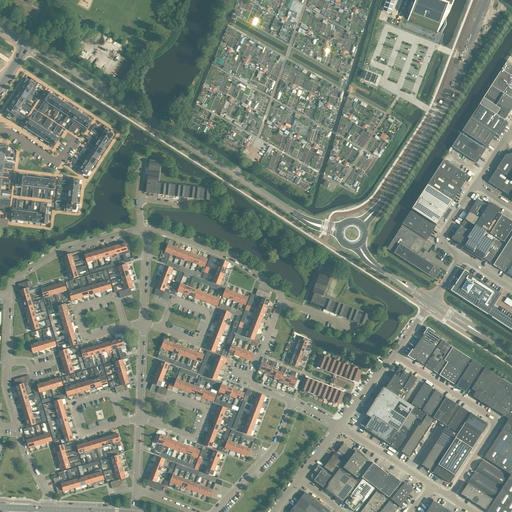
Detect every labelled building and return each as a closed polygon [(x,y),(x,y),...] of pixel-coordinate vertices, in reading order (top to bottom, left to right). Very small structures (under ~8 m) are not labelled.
[(384,0),(381,9),(389,12),(393,0),(384,0)] [(413,0),(407,16),(406,19),(436,31),(437,30),(436,30),(441,17),(445,8),(449,9),(452,0),(413,0)] [(490,84),(478,102),(489,109),(503,119),(505,116),(511,105),(511,62),(506,59),(490,84)] [(363,69),(360,76),(374,82),(377,74),(363,69)] [(26,77),(23,81),(24,82),(23,83),(32,89),(40,94),(42,92),(34,87),(37,82),(30,77),(29,79),(26,77)] [(21,86),(20,88),(29,94),(31,95),(33,93),(31,91),(32,89),(23,83),(22,83),(20,86),(21,86)] [(18,89),(16,92),(26,99),(29,94),(20,88),(19,89),(18,89)] [(46,90),(41,97),(40,99),(42,100),(43,101),(37,109),(40,110),(46,101),(51,94),(49,92),(49,91),(47,90),(46,91),(46,90)] [(15,96),(14,97),(21,102),(31,108),(32,106),(24,102),(26,99),(16,92),(14,95),(15,96)] [(46,101),(40,110),(42,112),(49,102),(51,104),(56,96),(53,94),(53,95),(51,94),(46,101)] [(56,96),(51,104),(54,106),(52,109),(54,111),(56,107),(61,100),(59,99),(60,98),(56,96)] [(12,98),(10,102),(18,107),(21,106),(28,112),(31,108),(21,102),(14,97),(13,99),(12,98)] [(54,111),(52,114),(54,116),(59,109),(61,111),(66,103),(63,101),(61,100),(56,107),(54,111)] [(8,105),(7,107),(15,112),(21,116),(24,118),(26,115),(18,110),(20,108),(18,107),(10,102),(8,105)] [(470,115),(469,116),(495,132),(503,119),(489,109),(478,102),(470,115)] [(61,111),(66,115),(66,114),(71,107),(69,105),(70,105),(66,103),(61,111)] [(5,108),(4,111),(4,112),(6,113),(5,116),(10,120),(13,116),(15,115),(20,119),(21,116),(15,112),(7,107),(6,109),(5,108)] [(66,115),(62,121),(64,122),(67,118),(70,119),(71,117),(77,109),(73,107),(73,108),(71,107),(66,114),(66,115)] [(72,121),(68,128),(70,130),(76,120),(81,113),(79,112),(80,111),(77,109),(71,117),(70,119),(72,121)] [(28,118),(22,126),(26,128),(27,127),(28,128),(33,121),(39,112),(37,110),(32,117),(29,116),(28,118)] [(33,121),(28,128),(30,130),(29,130),(33,132),(38,124),(39,122),(37,121),(42,113),(39,112),(33,121)] [(76,120),(70,130),(73,132),(77,124),(80,126),(81,124),(86,117),(84,115),(85,114),(82,113),(81,114),(81,113),(76,120)] [(38,124),(33,132),(36,134),(38,135),(43,128),(49,118),(47,116),(42,124),(39,122),(38,124)] [(469,116),(461,129),(486,146),(495,132),(469,116)] [(81,124),(80,126),(83,127),(80,131),(83,132),(87,127),(92,119),(88,117),(87,117),(86,117),(81,124)] [(43,128),(38,135),(40,136),(40,137),(43,139),(48,131),(49,129),(47,127),(52,120),(49,118),(43,128)] [(48,131),(43,139),(46,141),(46,140),(48,141),(53,134),(59,125),(57,123),(52,131),(49,129),(48,131)] [(93,124),(91,127),(101,133),(108,138),(109,136),(110,136),(112,134),(111,133),(109,131),(111,129),(106,125),(104,124),(100,129),(93,124)] [(53,134),(48,141),(50,142),(49,143),(53,146),(58,138),(59,136),(57,134),(62,126),(59,125),(53,134)] [(91,127),(90,129),(97,134),(96,137),(98,138),(106,143),(108,140),(107,140),(108,138),(101,133),(91,127)] [(381,131),(378,136),(384,139),(387,135),(381,131)] [(459,132),(451,145),(456,148),(464,135),(459,132)] [(86,134),(85,137),(88,139),(94,143),(101,148),(103,146),(104,146),(106,143),(98,138),(96,137),(94,139),(86,134)] [(464,135),(456,148),(461,152),(465,145),(469,138),(464,135)] [(469,138),(465,145),(470,148),(475,151),(480,155),(484,148),(469,138)] [(88,139),(86,141),(92,145),(90,148),(91,148),(99,153),(101,150),(100,150),(101,148),(94,143),(88,139)] [(0,151),(4,152),(8,153),(9,153),(9,150),(6,150),(7,144),(5,143),(0,142),(0,151)] [(465,145),(461,152),(466,155),(470,148),(465,145)] [(82,146),(80,148),(83,150),(95,158),(96,156),(97,156),(99,153),(91,148),(90,148),(89,150),(82,146)] [(470,148),(466,155),(471,158),(475,151),(470,148)] [(83,150),(81,152),(86,156),(85,158),(92,163),(95,160),(94,160),(95,158),(83,150)] [(475,151),(471,158),(476,161),(476,160),(480,155),(475,151)] [(505,153),(487,180),(493,184),(498,187),(503,190),(511,196),(511,151),(509,152),(508,152),(505,153)] [(76,156),(75,159),(88,168),(90,166),(92,163),(85,158),(83,160),(82,160),(76,156)] [(0,157),(0,163),(2,164),(11,165),(14,165),(14,162),(3,161),(3,158),(0,157)] [(72,157),(70,160),(80,166),(76,171),(81,174),(83,171),(86,174),(88,170),(87,169),(88,168),(75,159),(72,157)] [(442,158),(434,171),(439,174),(448,161),(442,158)] [(143,180),(142,190),(145,191),(156,192),(159,193),(163,193),(166,194),(170,194),(173,194),(176,195),(180,195),(183,196),(187,196),(190,196),(194,197),(197,197),(201,197),(204,198),(208,198),(209,188),(205,187),(202,187),(198,186),(195,186),(191,186),(188,185),(185,185),(181,185),(178,184),(174,184),(171,183),(167,183),(164,183),(160,182),(157,182),(157,179),(158,176),(158,173),(158,170),(159,166),(159,163),(159,160),(149,159),(148,162),(148,165),(148,167),(148,168),(147,171),(147,173),(147,174),(147,177),(147,178),(146,181),(143,180)] [(448,161),(439,174),(444,178),(448,171),(452,164),(448,161)] [(452,164),(448,171),(453,174),(457,168),(452,164)] [(457,168),(453,174),(463,181),(467,175),(468,174),(462,171),(457,168)] [(434,171),(426,183),(451,199),(456,192),(459,187),(444,178),(439,174),(434,171)] [(448,171),(444,178),(459,187),(463,181),(453,174),(448,171)] [(15,177),(14,185),(20,186),(19,195),(22,195),(23,189),(25,176),(23,175),(23,174),(19,174),(19,175),(18,178),(15,177)] [(23,189),(22,195),(25,196),(25,192),(26,184),(29,185),(31,175),(27,175),(27,176),(25,176),(23,189)] [(36,177),(34,197),(37,197),(38,188),(41,188),(43,177),(39,176),(39,177),(36,177)] [(48,178),(46,198),(49,198),(50,190),(53,190),(55,178),(50,178),(50,179),(48,178)] [(426,183),(411,207),(436,223),(451,199),(426,183)] [(60,188),(58,188),(58,191),(65,192),(65,195),(67,195),(76,196),(77,193),(76,192),(76,190),(68,189),(60,188)] [(472,204),(468,210),(478,216),(486,204),(476,197),(472,204)] [(11,209),(10,218),(15,219),(15,218),(16,218),(17,210),(18,206),(19,198),(16,198),(15,207),(12,207),(11,209)] [(58,200),(58,203),(63,204),(63,210),(65,210),(71,211),(71,208),(74,208),(74,207),(75,208),(75,204),(74,204),(75,202),(66,201),(64,201),(59,200),(58,200)] [(478,216),(474,223),(485,230),(497,211),(487,204),(486,204),(478,216)] [(41,213),(40,221),(42,221),(42,222),(46,223),(46,222),(47,219),(50,219),(50,214),(44,213),(45,206),(42,206),(41,213)] [(409,209),(401,222),(402,223),(417,233),(426,238),(427,238),(434,226),(409,209)] [(468,210),(464,217),(474,223),(478,216),(468,210)] [(501,213),(489,231),(503,240),(511,225),(511,220),(501,213)] [(463,218),(459,224),(469,230),(473,224),(474,223),(464,217),(463,218)] [(402,223),(386,247),(433,278),(439,268),(416,253),(417,252),(426,238),(417,233),(402,223)] [(472,250),(484,231),(485,230),(474,223),(473,224),(469,230),(461,243),(472,250)] [(459,224),(451,237),(461,243),(469,230),(459,224)] [(484,231),(472,250),(474,252),(482,257),(494,238),(487,233),(484,231)] [(511,232),(492,263),(503,270),(511,255),(511,232)] [(494,238),(482,257),(489,261),(501,242),(494,238)] [(121,242),(118,243),(120,251),(121,253),(123,259),(126,258),(124,253),(129,251),(127,242),(126,242),(125,242),(124,241),(123,241),(121,241),(121,242)] [(118,243),(112,245),(115,253),(120,251),(118,243)] [(161,257),(160,261),(166,263),(167,260),(170,253),(173,245),(167,243),(164,250),(163,253),(165,253),(165,254),(164,258),(161,257)] [(112,245),(107,246),(109,254),(115,253),(112,245)] [(173,245),(170,253),(175,255),(178,247),(173,245)] [(107,246),(101,248),(103,256),(106,255),(106,256),(109,255),(109,254),(107,246)] [(178,247),(175,255),(181,257),(184,249),(178,247)] [(101,248),(95,250),(97,258),(103,256),(101,248)] [(184,249),(181,257),(187,259),(189,251),(184,249)] [(86,252),(83,253),(86,261),(92,259),(89,251),(88,250),(86,251),(86,252)] [(95,250),(89,251),(92,259),(93,263),(95,262),(94,258),(97,258),(95,250)] [(189,251),(187,259),(192,261),(195,254),(189,251)] [(71,252),(62,254),(64,260),(73,258),(82,255),(82,252),(73,255),(72,255),(71,252)] [(195,254),(192,261),(198,263),(201,256),(195,254)] [(201,256),(198,263),(204,265),(206,258),(201,256)] [(217,257),(216,259),(219,260),(218,264),(225,267),(227,261),(228,261),(220,258),(217,257)] [(73,258),(64,260),(66,266),(74,263),(74,264),(75,263),(84,261),(83,258),(74,261),(73,258)] [(74,263),(66,266),(67,271),(86,266),(85,264),(75,267),(74,264),(74,263)] [(125,263),(116,265),(117,268),(118,268),(119,271),(127,269),(125,263)] [(310,300),(309,303),(319,307),(320,304),(321,303),(324,304),(322,307),(327,309),(331,310),(332,311),(336,312),(340,314),(341,314),(345,316),(350,318),(354,319),(359,321),(363,323),(367,313),(363,311),(362,311),(358,310),(353,308),(349,306),(344,304),(340,303),(335,301),(331,299),(330,299),(326,297),(326,298),(319,296),(320,294),(321,294),(324,287),(327,281),(329,274),(332,267),(322,263),(319,270),(317,277),(314,284),(311,290),(313,291),(310,300)] [(164,264),(162,270),(170,273),(172,267),(164,264)] [(218,264),(216,269),(223,272),(225,267),(218,264)] [(86,266),(67,271),(69,277),(78,275),(78,274),(79,274),(78,271),(86,269),(86,266)] [(452,287),(450,289),(463,297),(474,304),(474,305),(498,320),(511,329),(511,318),(495,308),(496,307),(492,304),(500,292),(470,272),(463,268),(454,283),(454,284),(453,285),(452,286),(452,287)] [(105,269),(103,269),(106,280),(103,281),(105,289),(111,287),(108,278),(105,269)] [(119,271),(118,271),(119,274),(120,274),(120,277),(129,274),(127,269),(119,271)] [(213,269),(211,273),(214,275),(221,278),(223,272),(216,269),(216,270),(213,269)] [(162,270),(160,276),(167,278),(170,273),(162,270)] [(88,273),(85,274),(87,279),(88,284),(88,285),(85,286),(88,294),(93,292),(91,284),(91,283),(89,278),(88,273)] [(120,277),(110,280),(111,282),(120,280),(121,279),(122,282),(122,283),(130,280),(129,274),(120,277)] [(82,275),(79,276),(81,281),(82,285),(83,286),(80,287),(82,295),(88,294),(85,286),(85,285),(84,280),(82,275)] [(185,284),(182,292),(188,294),(191,286),(190,286),(193,279),(194,279),(195,276),(192,275),(191,278),(189,283),(186,282),(185,284)] [(214,275),(212,281),(219,283),(221,278),(214,275)] [(160,276),(158,281),(165,284),(167,278),(160,276)] [(100,281),(97,282),(99,290),(105,289),(103,281),(102,280),(102,278),(99,278),(100,280),(100,281)] [(71,290),(68,291),(70,299),(71,299),(72,299),(74,299),(74,298),(76,297),(74,289),(71,279),(68,279),(71,290)] [(122,282),(118,283),(119,286),(123,285),(124,289),(126,288),(129,287),(129,288),(132,287),(132,286),(130,280),(122,283),(122,282)] [(63,281),(57,282),(60,291),(63,301),(65,300),(63,291),(62,290),(66,289),(63,281)] [(94,283),(91,284),(93,292),(99,290),(97,282),(97,281),(94,282),(94,283)] [(156,287),(155,287),(158,288),(161,289),(164,290),(167,291),(170,292),(171,290),(168,288),(164,287),(165,284),(158,281),(156,287)] [(57,282),(52,284),(54,292),(54,293),(57,303),(60,302),(57,292),(56,291),(60,291),(57,282)] [(179,282),(177,289),(182,292),(185,284),(179,282)] [(52,284),(46,286),(51,305),(54,304),(51,294),(51,293),(54,292),(52,284)] [(22,288),(19,288),(21,295),(28,292),(31,292),(39,289),(38,287),(35,288),(28,290),(28,289),(28,286),(25,287),(22,288)] [(46,286),(40,287),(43,298),(45,297),(46,297),(48,303),(47,304),(46,304),(47,306),(49,305),(51,305),(46,286)] [(77,288),(74,289),(76,297),(82,295),(80,287),(79,286),(77,287),(77,288)] [(191,286),(188,294),(194,296),(196,289),(191,286)] [(224,287),(221,295),(227,297),(230,290),(224,287)] [(196,289),(194,296),(199,298),(202,291),(196,289)] [(230,290),(227,297),(233,299),(236,292),(230,290)] [(202,291),(199,298),(205,300),(208,293),(202,291)] [(20,295),(21,298),(22,298),(22,300),(30,298),(32,297),(33,297),(32,294),(31,295),(31,292),(28,292),(21,295),(20,295)] [(236,292),(233,299),(238,301),(241,294),(236,292)] [(208,293),(205,300),(210,302),(213,295),(208,293)] [(241,294),(238,301),(244,304),(247,296),(241,294)] [(213,295),(210,302),(216,305),(219,297),(213,295)] [(261,296),(259,302),(266,304),(268,299),(261,296)] [(30,298),(22,300),(24,306),(32,303),(39,301),(42,300),(42,298),(34,300),(33,300),(32,297),(30,298)] [(256,301),(255,303),(258,304),(256,307),(264,310),(266,304),(259,302),(256,301)] [(64,302),(57,304),(58,310),(66,308),(64,302)] [(32,303),(24,306),(26,311),(34,309),(36,308),(36,306),(33,306),(33,303),(32,304),(32,303)] [(34,309),(26,311),(27,318),(35,316),(42,313),(46,312),(45,310),(44,306),(42,307),(41,307),(42,311),(34,313),(34,312),(35,312),(34,309)] [(256,307),(254,313),(262,316),(264,310),(256,307)] [(222,308),(219,314),(227,317),(229,311),(222,308)] [(254,313),(252,318),(260,321),(262,316),(254,313)] [(219,314),(217,320),(225,323),(227,317),(219,314)] [(252,318),(250,324),(258,327),(260,321),(252,318)] [(217,320),(215,325),(223,328),(225,323),(217,320)] [(28,323),(28,324),(29,326),(30,326),(31,329),(41,326),(42,326),(41,323),(38,324),(37,321),(29,323),(28,323)] [(248,323),(247,325),(249,326),(248,330),(255,332),(258,327),(250,324),(248,323)] [(215,325),(213,331),(220,334),(223,328),(215,325)] [(427,327),(419,339),(432,348),(440,336),(427,327)] [(248,330),(246,335),(253,338),(255,332),(248,330)] [(57,335),(54,336),(55,339),(64,336),(65,339),(74,337),(73,331),(65,333),(64,333),(64,334),(57,336),(57,335)] [(213,331),(211,336),(218,339),(220,334),(213,331)] [(298,337),(296,342),(310,348),(310,345),(305,343),(307,340),(306,340),(307,338),(299,335),(298,337)] [(47,336),(46,336),(47,337),(49,345),(55,344),(52,336),(50,336),(49,336),(47,336)] [(116,338),(114,338),(116,347),(117,347),(119,354),(119,353),(120,357),(126,355),(125,352),(121,352),(119,346),(122,345),(122,344),(122,342),(121,342),(120,337),(119,337),(119,336),(118,336),(116,337),(116,338)] [(211,336),(209,342),(216,345),(218,339),(211,336)] [(65,339),(56,342),(57,345),(65,343),(66,345),(68,345),(76,343),(77,342),(76,339),(75,339),(74,337),(65,339)] [(114,338),(108,340),(111,349),(113,348),(114,348),(114,347),(116,347),(114,338)] [(163,338),(160,346),(166,348),(169,340),(163,338)] [(429,355),(424,364),(433,369),(438,361),(449,344),(440,338),(429,355)] [(419,339),(408,353),(423,363),(432,348),(419,339)] [(108,340),(102,342),(104,350),(105,350),(105,351),(107,350),(111,349),(108,340)] [(169,340),(166,348),(172,350),(175,343),(169,340)] [(30,342),(29,342),(32,350),(37,348),(35,341),(33,341),(32,341),(29,341),(30,342)] [(98,343),(96,343),(99,352),(102,362),(105,361),(102,351),(104,350),(102,342),(101,341),(99,342),(98,342),(98,343)] [(209,342),(206,348),(214,351),(218,352),(219,350),(215,348),(216,345),(209,342)] [(296,342),(294,347),(295,348),(303,351),(304,348),(308,350),(309,350),(310,348),(296,342)] [(93,344),(91,345),(93,353),(93,354),(96,353),(96,352),(99,352),(96,343),(96,344),(96,343),(95,343),(93,343),(93,344)] [(172,350),(170,354),(172,354),(173,354),(174,352),(176,353),(177,352),(180,345),(175,343),(172,350)] [(231,343),(228,351),(233,353),(236,345),(231,343)] [(438,361),(433,369),(438,373),(452,382),(453,381),(460,369),(468,357),(469,356),(452,345),(449,344),(438,361)] [(91,345),(85,347),(87,356),(88,356),(89,361),(91,365),(94,365),(92,360),(91,354),(93,353),(91,345)] [(180,345),(177,352),(183,355),(186,347),(180,345)] [(236,345),(233,353),(239,355),(242,348),(236,345)] [(85,357),(87,356),(85,347),(79,348),(82,357),(84,362),(85,367),(88,366),(86,362),(85,357)] [(186,347),(183,355),(188,357),(191,349),(186,347)] [(66,348),(58,350),(60,356),(68,354),(66,348)] [(242,348),(239,355),(245,357),(247,350),(242,348)] [(295,348),(293,353),(306,358),(306,355),(302,354),(303,351),(295,348)] [(188,357),(186,362),(189,363),(191,357),(194,359),(197,351),(191,349),(188,357)] [(247,350),(245,357),(250,360),(253,352),(247,350)] [(194,359),(192,363),(195,364),(196,360),(200,361),(203,353),(203,352),(200,351),(200,352),(199,352),(197,351),(194,359)] [(216,353),(214,359),(222,362),(224,356),(216,353)] [(291,358),(299,361),(300,358),(305,360),(306,358),(293,353),(291,358)] [(317,365),(316,365),(355,380),(359,369),(321,354),(317,365)] [(264,357),(259,369),(264,371),(267,363),(264,362),(266,358),(266,357),(264,356),(264,357)] [(288,357),(286,362),(302,368),(303,365),(298,364),(299,361),(291,358),(288,357)] [(460,369),(453,381),(455,383),(455,384),(465,390),(481,365),(481,364),(471,358),(468,357),(460,369)] [(107,362),(103,363),(103,366),(107,365),(114,363),(115,366),(123,364),(121,358),(114,360),(107,362)] [(214,359),(212,365),(220,368),(222,362),(214,359)] [(264,371),(264,372),(269,374),(274,360),(272,359),(272,360),(270,364),(267,363),(264,371)] [(159,360),(158,363),(159,363),(158,365),(166,368),(167,369),(169,364),(174,366),(175,365),(168,363),(161,360),(160,360),(159,360)] [(274,360),(269,374),(274,376),(274,375),(276,369),(277,367),(274,366),(275,363),(276,361),(274,360)] [(71,365),(63,367),(65,373),(73,371),(72,368),(73,368),(72,365),(71,366),(71,365)] [(96,365),(93,366),(96,376),(96,377),(93,378),(95,386),(96,387),(99,386),(99,385),(101,384),(99,376),(98,375),(96,365)] [(158,365),(156,371),(164,374),(166,368),(158,365)] [(212,365),(210,370),(218,373),(220,368),(212,365)] [(274,376),(273,377),(278,379),(283,366),(281,365),(279,370),(276,369),(274,375),(274,376)] [(384,386),(396,394),(401,385),(409,373),(402,370),(403,368),(401,367),(399,365),(396,370),(395,369),(393,372),(394,372),(393,372),(390,377),(388,380),(388,381),(384,386)] [(278,379),(278,380),(283,382),(286,373),(284,372),(285,367),(283,366),(278,379)] [(484,366),(470,387),(475,391),(473,395),(505,415),(511,403),(511,383),(484,366)] [(283,382),(282,383),(287,385),(288,383),(293,370),(291,369),(290,372),(289,374),(286,373),(283,382)] [(117,372),(114,373),(115,375),(118,374),(119,378),(126,375),(125,370),(117,372)] [(210,370),(208,376),(215,379),(218,373),(210,370)] [(288,383),(287,385),(293,387),(295,388),(299,379),(296,378),(297,377),(296,377),(293,376),(295,371),(293,370),(288,383)] [(102,375),(99,376),(101,384),(107,382),(104,373),(103,371),(101,372),(101,374),(102,375)] [(156,371),(154,377),(161,379),(164,374),(156,371)] [(89,376),(86,377),(87,378),(87,379),(89,387),(95,386),(93,378),(93,377),(92,373),(89,374),(89,376)] [(411,373),(403,386),(408,389),(416,377),(411,373)] [(193,384),(190,392),(196,394),(198,386),(199,383),(201,379),(202,376),(199,374),(196,382),(194,381),(193,384)] [(119,378),(116,378),(117,381),(119,380),(120,384),(122,383),(125,382),(126,383),(128,382),(128,381),(126,375),(119,378)] [(59,376),(53,378),(56,386),(61,384),(59,376)] [(304,376),(300,387),(338,402),(342,391),(343,391),(304,376)] [(154,377),(152,382),(155,384),(157,384),(158,385),(159,385),(161,379),(154,377)] [(333,377),(330,378),(331,381),(332,382),(333,382),(342,386),(344,385),(345,383),(344,381),(335,377),(334,377),(333,377)] [(85,380),(81,381),(84,389),(89,387),(87,379),(87,378),(84,379),(85,380)] [(176,378),(173,385),(179,387),(182,380),(176,378)] [(79,382),(76,383),(78,391),(84,389),(81,381),(81,380),(78,381),(79,382)] [(182,380),(179,387),(184,389),(187,382),(182,380)] [(17,383),(15,384),(16,390),(27,387),(25,381),(23,382),(20,383),(17,383)] [(419,388),(415,395),(423,400),(427,393),(431,387),(432,386),(423,381),(419,388)] [(67,385),(64,386),(67,396),(68,395),(70,395),(71,394),(71,393),(72,393),(70,384),(69,382),(66,382),(67,384),(67,385)] [(73,384),(70,384),(72,393),(78,391),(76,383),(75,382),(73,383),(73,384)] [(187,382),(184,389),(190,392),(193,384),(187,382)] [(221,383),(218,390),(223,392),(226,385),(221,383)] [(223,392),(222,394),(228,396),(229,395),(232,387),(226,385),(223,392)] [(382,385),(374,398),(405,417),(409,411),(412,406),(413,405),(396,394),(384,386),(382,385)] [(198,386),(196,394),(201,396),(204,388),(204,387),(202,386),(201,387),(198,386)] [(16,390),(15,391),(16,393),(17,394),(17,393),(18,396),(26,393),(27,393),(28,393),(27,387),(16,390)] [(232,387),(229,395),(235,397),(237,389),(232,387)] [(204,388),(201,396),(207,398),(210,390),(209,390),(210,389),(208,388),(207,390),(204,388)] [(434,388),(421,408),(430,414),(442,394),(443,394),(434,388)] [(237,389),(235,397),(240,399),(243,392),(237,389)] [(17,396),(18,399),(19,399),(20,401),(27,399),(33,398),(33,397),(38,396),(37,390),(33,391),(34,394),(28,396),(27,393),(26,393),(18,396),(17,396)] [(210,390),(207,398),(212,400),(213,400),(215,393),(210,390)] [(257,392),(255,397),(263,400),(265,395),(257,392)] [(415,395),(410,401),(419,407),(423,400),(415,395)] [(445,396),(432,415),(443,422),(445,424),(446,424),(454,430),(467,410),(467,409),(459,404),(458,403),(456,402),(445,395),(445,396)] [(255,397),(253,403),(261,406),(263,400),(255,397)] [(53,400),(47,402),(47,404),(53,402),(54,406),(62,404),(60,398),(53,400)] [(374,398),(365,412),(366,413),(370,416),(372,413),(379,418),(385,422),(392,426),(397,430),(401,424),(405,417),(374,398)] [(27,399),(20,401),(21,407),(29,405),(27,399)] [(253,403),(251,409),(259,412),(261,406),(253,403)] [(499,430),(483,456),(510,473),(486,509),(489,511),(511,511),(511,403),(505,415),(508,417),(502,426),(499,430)] [(54,406),(50,407),(51,409),(55,408),(56,411),(56,412),(64,409),(65,408),(64,406),(63,405),(63,406),(62,404),(54,406)] [(218,404),(216,410),(223,413),(224,413),(230,415),(234,417),(236,411),(232,409),(231,412),(225,410),(226,407),(218,404)] [(29,405),(21,407),(23,413),(31,411),(29,405)] [(412,406),(409,411),(416,416),(422,419),(426,413),(420,409),(413,405),(412,406)] [(55,412),(50,413),(51,415),(56,414),(57,414),(58,417),(65,415),(64,409),(56,412),(56,411),(55,412)] [(251,409),(249,414),(256,417),(259,412),(251,409)] [(216,410),(214,415),(221,418),(226,420),(227,418),(222,416),(223,413),(216,410)] [(31,411),(23,413),(25,419),(32,417),(37,416),(36,413),(32,414),(31,411)] [(409,411),(405,417),(412,422),(416,416),(409,411)] [(470,411),(464,420),(481,431),(485,425),(486,423),(485,421),(470,411)] [(246,413),(245,415),(248,416),(247,420),(254,423),(256,417),(249,414),(246,413)] [(370,416),(364,426),(368,429),(370,431),(379,418),(372,413),(370,416)] [(426,413),(422,419),(429,423),(432,420),(433,418),(426,413)] [(58,417),(55,418),(56,420),(58,419),(59,423),(67,421),(65,415),(58,417)] [(214,415),(212,421),(219,424),(221,418),(214,415)] [(405,417),(401,424),(408,428),(412,422),(405,417)] [(379,418),(370,431),(371,431),(377,435),(385,422),(379,418)] [(422,419),(419,424),(426,429),(428,425),(429,423),(422,419)] [(247,420),(244,425),(252,428),(254,423),(247,420)] [(437,462),(432,470),(449,481),(454,473),(453,473),(471,446),(479,434),(481,431),(464,420),(462,423),(454,435),(437,462)] [(67,421),(59,423),(61,429),(69,426),(67,421)] [(212,421),(209,427),(217,429),(218,430),(219,428),(218,427),(219,424),(212,421)] [(385,422),(377,435),(379,436),(384,439),(392,426),(385,422)] [(417,423),(414,428),(422,434),(424,432),(426,429),(419,424),(417,423)] [(401,424),(397,430),(399,431),(404,434),(408,428),(401,424)] [(244,425),(242,431),(250,434),(252,428),(244,425)] [(443,427),(441,431),(451,437),(455,432),(445,425),(443,427)] [(69,426),(61,429),(63,434),(71,432),(69,426)] [(392,426),(384,439),(390,444),(399,431),(397,430),(392,426)] [(209,427),(207,432),(215,435),(217,429),(209,427)] [(414,428),(410,434),(419,439),(420,437),(422,434),(414,428)] [(49,431),(43,433),(45,441),(51,439),(49,431)] [(399,431),(390,444),(396,447),(405,434),(404,434),(399,431)] [(438,436),(448,443),(451,437),(441,431),(440,433),(438,436)] [(55,437),(52,438),(53,440),(63,437),(64,441),(65,440),(72,438),(71,432),(63,434),(55,437)] [(116,432),(110,434),(113,442),(113,444),(116,443),(117,445),(120,444),(119,440),(117,435),(118,435),(118,434),(117,433),(117,432),(116,432)] [(207,432),(205,438),(213,441),(215,435),(207,432)] [(27,433),(24,434),(26,438),(28,446),(30,445),(31,446),(34,446),(34,445),(34,444),(31,437),(28,438),(27,433)] [(43,433),(37,435),(39,443),(45,441),(43,433)] [(154,448),(153,452),(157,454),(158,454),(160,451),(162,443),(165,436),(160,434),(158,437),(157,437),(156,441),(155,442),(159,443),(157,448),(155,449),(154,448)] [(410,434),(407,439),(416,445),(416,444),(418,441),(419,439),(410,434)] [(37,435),(31,437),(34,444),(39,443),(37,435)] [(105,436),(99,437),(101,445),(102,446),(107,445),(105,436)] [(165,436),(162,443),(168,446),(171,438),(165,436)] [(435,440),(434,441),(444,448),(448,443),(438,436),(435,440)] [(99,437),(93,439),(95,447),(99,457),(101,457),(100,453),(100,452),(99,448),(102,448),(102,446),(101,445),(99,437)] [(171,438),(168,446),(174,448),(177,440),(171,438)] [(205,438),(203,443),(210,446),(213,441),(205,438)] [(230,449),(233,441),(227,439),(224,446),(230,449)] [(407,439),(404,444),(412,450),(415,446),(416,445),(407,439)] [(177,440),(174,448),(179,450),(182,442),(177,440)] [(233,441),(230,449),(236,451),(239,443),(233,441)] [(432,445),(431,447),(439,453),(441,454),(444,448),(434,441),(434,442),(432,445)] [(54,445),(53,445),(54,449),(55,449),(56,451),(64,449),(65,449),(75,446),(74,443),(66,445),(65,445),(64,442),(62,443),(54,445)] [(82,442),(76,444),(78,452),(79,454),(85,453),(84,450),(82,442)] [(182,442),(179,450),(185,452),(188,445),(182,442)] [(335,450),(332,453),(341,460),(350,448),(351,448),(348,446),(343,442),(339,446),(337,449),(342,453),(341,455),(335,450)] [(239,443),(236,451),(241,453),(244,446),(239,443)] [(404,444),(400,450),(409,455),(410,454),(412,450),(404,444)] [(188,445),(185,452),(190,454),(193,447),(188,445)] [(244,446),(241,453),(246,455),(247,455),(248,452),(249,450),(250,448),(244,446)] [(190,454),(189,458),(191,459),(193,455),(196,456),(199,449),(193,447),(190,454)] [(201,447),(200,451),(218,458),(220,452),(212,449),(210,448),(210,450),(201,447)] [(430,449),(427,452),(436,458),(439,453),(431,447),(430,449)] [(355,448),(342,466),(354,475),(357,471),(367,458),(361,453),(361,452),(358,450),(358,451),(355,448)] [(64,449),(56,451),(58,457),(66,455),(66,454),(77,451),(76,449),(66,452),(65,452),(64,449)] [(200,451),(198,455),(202,456),(202,454),(209,457),(208,460),(216,463),(218,458),(200,451)] [(424,457),(433,463),(436,458),(427,452),(426,454),(424,457)] [(117,453),(109,456),(109,458),(110,458),(111,461),(119,459),(117,453)] [(332,454),(323,465),(332,472),(341,460),(332,453),(332,454)] [(66,455),(58,457),(59,463),(68,460),(78,457),(77,454),(67,457),(66,457),(66,455)] [(157,455),(154,461),(162,464),(164,458),(157,455)] [(421,461),(420,463),(426,466),(428,468),(429,469),(433,463),(424,457),(424,458),(421,461)] [(481,458),(474,469),(499,486),(507,474),(481,458)] [(111,461),(110,462),(111,464),(112,468),(121,465),(119,459),(111,461)] [(68,460),(59,463),(61,468),(70,466),(80,463),(79,460),(69,463),(68,460)] [(208,460),(206,466),(214,469),(216,463),(208,460)] [(154,461),(152,466),(160,469),(162,464),(154,461)] [(371,462),(361,475),(375,485),(385,471),(372,461),(371,462)] [(317,463),(315,465),(320,469),(321,468),(330,475),(325,482),(326,483),(332,474),(322,467),(317,463)] [(80,464),(77,465),(80,475),(79,476),(77,477),(80,485),(85,483),(83,475),(81,468),(80,464)] [(112,468),(102,470),(103,474),(112,471),(113,470),(114,470),(115,473),(123,471),(121,465),(112,468)] [(152,466),(150,472),(158,475),(160,469),(152,466)] [(206,466),(204,471),(212,474),(214,469),(206,466)] [(326,483),(323,486),(329,491),(344,470),(339,466),(332,474),(326,483)] [(69,468),(66,469),(67,472),(68,478),(68,480),(66,480),(68,488),(74,486),(72,479),(70,471),(69,468)] [(315,475),(313,478),(317,481),(321,485),(322,485),(325,482),(330,475),(321,468),(320,469),(315,475)] [(474,469),(467,481),(472,484),(477,487),(482,491),(487,494),(492,497),(499,486),(474,469)] [(100,470),(95,472),(97,479),(97,480),(98,481),(100,480),(101,479),(101,478),(103,478),(100,470)] [(344,470),(329,491),(335,495),(350,475),(344,470)] [(385,471),(375,485),(376,486),(388,495),(400,480),(388,470),(386,472),(385,471)] [(115,473),(114,473),(115,476),(116,475),(117,479),(119,478),(121,477),(124,476),(123,471),(115,473)] [(95,472),(89,473),(91,481),(97,479),(95,472)] [(150,472),(148,478),(155,480),(158,475),(150,472)] [(89,473),(83,475),(85,483),(91,481),(89,473)] [(172,473),(169,480),(175,482),(178,475),(172,473)] [(63,481),(60,482),(62,490),(68,488),(66,480),(64,475),(62,475),(63,481)] [(178,475),(175,482),(181,485),(183,477),(178,475)] [(350,475),(335,495),(343,501),(358,481),(350,475)] [(77,477),(72,479),(74,486),(80,485),(77,477)] [(183,477),(181,485),(186,487),(189,479),(183,477)] [(358,481),(343,501),(355,511),(374,486),(361,477),(358,481)] [(189,479),(186,487),(192,489),(195,482),(189,479)] [(195,482),(192,489),(197,491),(200,484),(201,481),(198,481),(198,483),(195,482)] [(404,481),(390,497),(399,504),(412,488),(404,481)] [(467,481),(459,492),(465,496),(472,484),(467,481)] [(200,484),(197,491),(203,493),(206,486),(200,484)] [(472,484),(465,496),(470,499),(477,487),(472,484)] [(206,486),(203,493),(209,496),(210,493),(211,490),(211,488),(206,486)] [(477,487),(470,499),(474,502),(482,491),(477,487)] [(375,489),(358,511),(373,511),(386,497),(375,489)] [(304,491),(295,502),(305,510),(314,498),(313,497),(304,491)] [(482,491),(474,502),(479,505),(487,494),(482,491)] [(487,494),(479,505),(485,508),(492,497),(487,494)] [(295,502),(287,511),(327,511),(329,509),(323,505),(314,498),(305,510),(295,502)] [(379,510),(377,511),(392,511),(397,507),(388,499),(379,510)] [(432,499),(429,504),(439,511),(442,505),(432,499)]
